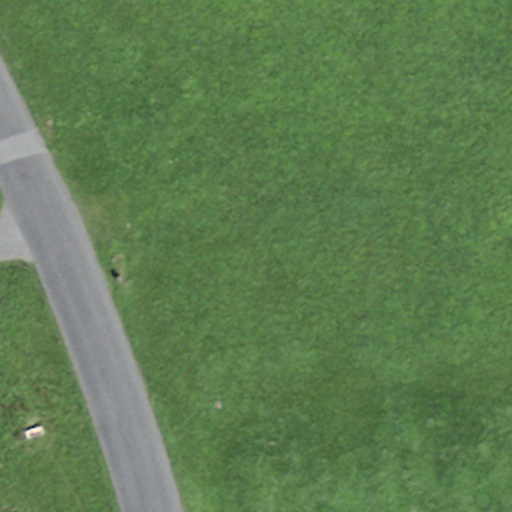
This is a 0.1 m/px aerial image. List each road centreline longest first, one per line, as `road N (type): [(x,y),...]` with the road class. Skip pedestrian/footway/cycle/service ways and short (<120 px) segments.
road 1 (tertiary): [(54,239),(150,511)]
road 2 (tertiary): [(0,125),(54,239)]
